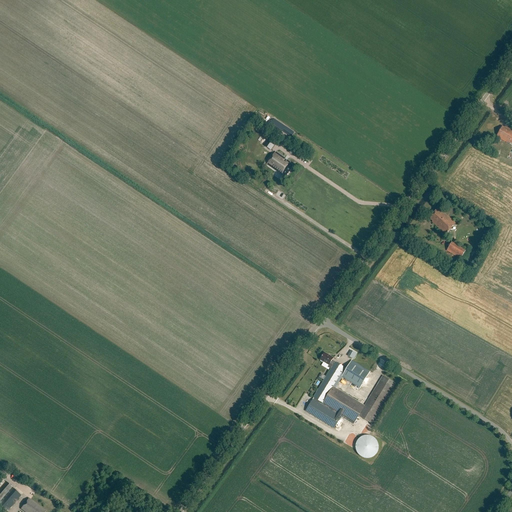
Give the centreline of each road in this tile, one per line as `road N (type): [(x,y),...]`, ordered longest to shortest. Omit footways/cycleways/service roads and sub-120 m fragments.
road 1 (unclassified): [(323,316),(511,58)]
road 2 (unclassified): [(179,511),(323,316)]
road 3 (unclassified): [(511,444),(504,431),(323,316)]
